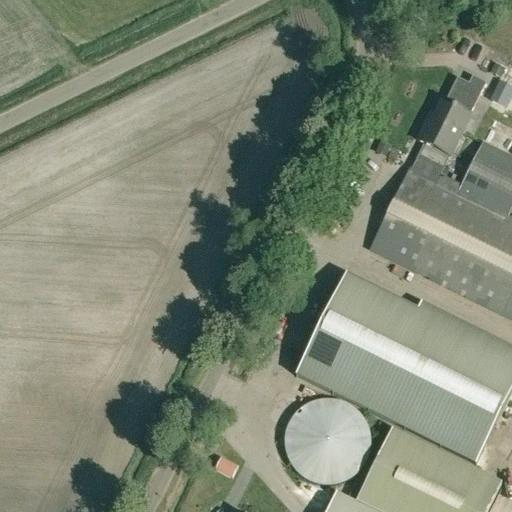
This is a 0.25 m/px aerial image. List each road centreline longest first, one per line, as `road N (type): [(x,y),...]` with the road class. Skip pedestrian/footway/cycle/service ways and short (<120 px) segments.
road 1 (unclassified): [(144,511),(343,107),(353,76),(349,0)]
road 2 (unclassified): [(0,126),(256,0)]
